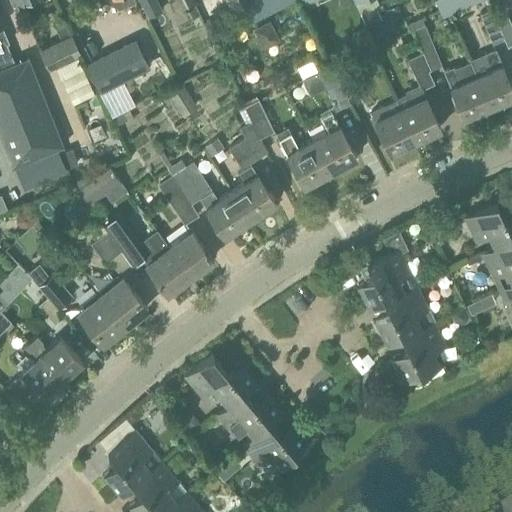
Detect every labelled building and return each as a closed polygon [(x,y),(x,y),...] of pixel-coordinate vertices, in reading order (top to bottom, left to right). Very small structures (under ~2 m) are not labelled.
[(158,0),(136,0),(145,19),(163,11),(158,0)] [(226,0),(230,9),(247,0),(226,0)] [(240,28),(296,0),(247,0),(230,9),(240,28)] [(484,0),(436,0),(444,18),(484,0)] [(505,40),(497,20),(493,10),(481,15),(493,45),(505,40)] [(497,20),(505,40),(508,47),(511,45),(511,26),(508,16),(497,20)] [(0,76),(34,158),(64,145),(29,56),(14,62),(6,42),(8,41),(1,24),(3,23),(0,17),(0,76)] [(424,51),(431,69),(442,65),(426,24),(414,29),(424,51)] [(67,35),(38,49),(48,68),(50,67),(77,54),(67,35)] [(149,68),(136,41),(88,65),(101,91),(149,68)] [(477,76),(490,106),(511,97),(511,84),(498,49),(488,53),(494,69),(477,76)] [(397,97),(417,140),(443,128),(427,95),(425,96),(422,89),(435,83),(429,70),(431,69),(424,51),(408,59),(419,84),(406,91),(406,92),(397,97)] [(332,64),(348,96),(360,90),(345,58),(332,64)] [(471,60),(446,70),(464,117),(490,106),(477,76),(471,60)] [(324,86),(333,103),(348,96),(332,64),(302,78),(309,93),(324,86)] [(0,142),(11,168),(34,158),(0,76),(0,142)] [(196,106),(181,81),(166,90),(182,115),(196,106)] [(394,152),(417,140),(397,97),(369,110),(389,152),(393,150),(394,152)] [(259,98),(244,106),(252,122),(254,121),(262,137),(275,131),(259,98)] [(124,108),(108,112),(116,143),(132,139),(124,108)] [(314,140),(331,172),(359,157),(333,109),(321,116),(330,131),(314,140)] [(247,136),(231,146),(245,168),(240,171),(246,180),(232,190),(250,219),(277,201),(252,161),(268,151),(262,137),(254,121),(252,122),(243,126),(247,136)] [(65,148),(78,144),(75,131),(62,134),(65,148)] [(331,172),(314,140),(300,147),(292,132),(281,138),(306,185),(331,172)] [(226,234),(250,219),(232,190),(219,198),(195,160),(186,165),(182,159),(173,165),(164,151),(160,154),(172,173),(192,203),(201,196),(226,234)] [(172,173),(158,182),(185,224),(199,214),(192,203),(172,173)] [(511,237),(511,209),(504,214),(497,200),(465,216),(477,240),(490,234),(495,246),(511,237)] [(140,245),(118,213),(104,224),(109,231),(122,250),(134,265),(143,258),(168,292),(189,276),(157,232),(140,245)] [(168,247),(189,276),(189,277),(213,259),(209,252),(210,251),(206,246),(205,247),(192,230),(168,247)] [(372,279),(359,285),(371,308),(386,300),(419,284),(402,251),(408,248),(399,230),(383,238),(390,252),(369,263),(362,267),(366,276),(370,275),(372,279)] [(122,250),(109,231),(92,242),(106,263),(122,250)] [(511,237),(495,246),(483,252),(500,288),(511,282),(511,237)] [(17,262),(0,279),(0,294),(7,301),(31,276),(17,262)] [(123,276),(115,282),(108,272),(91,284),(100,294),(125,325),(148,307),(123,276)] [(47,296),(64,316),(64,315),(57,306),(70,294),(52,273),(39,285),(48,295),(47,296)] [(511,282),(500,288),(511,312),(511,282)] [(404,336),(424,326),(418,315),(431,308),(419,284),(386,300),(392,313),(377,321),(388,344),(404,336)] [(104,342),(125,325),(100,294),(79,310),(104,342)] [(37,304),(54,324),(64,316),(47,296),(37,304)] [(1,309),(0,310),(0,332),(12,321),(1,309)] [(404,336),(410,348),(394,356),(406,380),(441,363),(435,351),(448,345),(436,320),(424,326),(404,336)] [(29,342),(62,379),(83,360),(61,336),(47,348),(43,344),(42,340),(38,335),(29,342)] [(34,359),(6,384),(20,399),(35,385),(44,395),(62,379),(29,342),(22,348),(27,354),(31,356),(34,359)] [(373,374),(387,362),(380,354),(366,367),(373,374)] [(228,404),(245,391),(259,379),(242,359),(228,371),(219,360),(192,382),(209,403),(220,394),(228,404)] [(254,435),(271,422),(285,410),(268,390),(254,402),(245,391),(228,404),(218,412),(236,435),(247,426),(254,435)] [(271,422),(254,435),(244,444),(262,465),(272,456),(280,466),(310,441),(294,421),(280,432),(271,422)] [(118,463),(105,474),(122,494),(135,483),(135,482),(162,460),(154,450),(135,428),(108,451),(118,463)] [(161,511),(187,490),(179,481),(162,460),(135,482),(135,483),(144,493),(131,504),(137,511),(161,511)] [(230,474),(220,463),(214,468),(223,479),(230,474)] [(161,511),(204,511),(205,511),(187,490),(161,511)]
